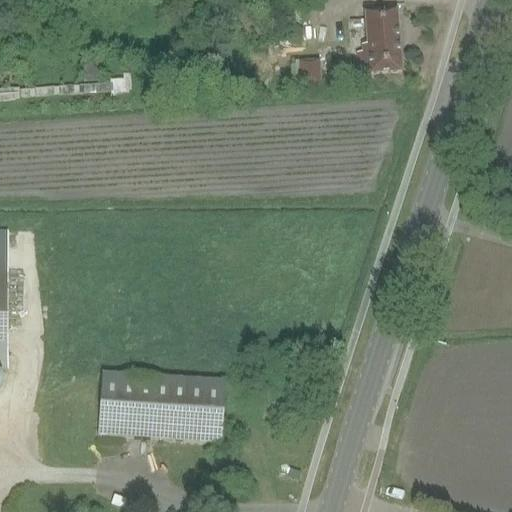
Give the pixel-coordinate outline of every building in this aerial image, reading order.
[(359,78),(402,74),(397,13),(365,15),(367,47),(362,48),(363,54),(357,55),(359,78)] [(96,57),(83,58),(85,83),(98,82),(96,57)] [(301,88),(321,87),(319,63),(299,64),(301,88)] [(111,95),(111,86),(108,86),(108,87),(19,93),(19,91),(0,92),(0,104),(20,103),(20,101),(109,94),(109,95),(111,95)] [(224,383),(103,375),(98,439),(220,447),(224,383)]
